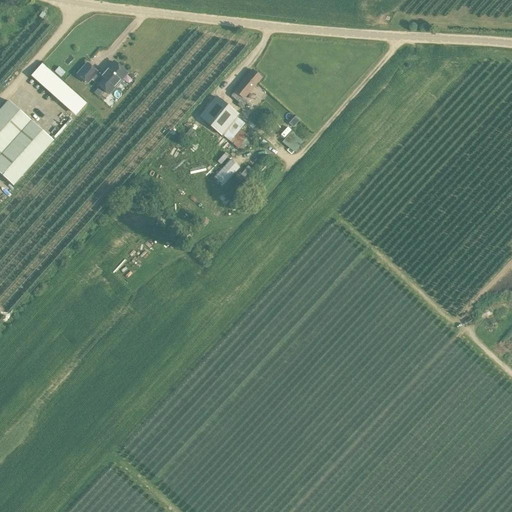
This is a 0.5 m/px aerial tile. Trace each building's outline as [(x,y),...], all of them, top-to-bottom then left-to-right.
[(0,30),(0,33),(5,37),(15,24),(8,19),(0,30)] [(108,94),(126,74),(113,62),(100,77),(96,73),(97,73),(87,64),(77,74),(87,83),(91,79),(108,94)] [(41,64),(32,75),(77,114),(86,103),(41,64)] [(234,91),(231,96),(239,102),(237,104),(241,108),(247,102),(243,99),(261,78),(252,70),(234,91)] [(199,118),(221,135),(222,135),(237,116),(238,115),(215,97),(199,118)] [(0,174),(13,186),(53,141),(8,101),(0,109),(0,174)] [(246,123),(237,116),(222,135),(242,152),(247,146),(246,145),(252,139),(241,129),(246,123)] [(294,127),(294,126),(300,121),(295,117),(289,123),(294,127)] [(182,138),(188,143),(196,134),(190,128),(182,138)] [(302,142),(290,132),(281,142),(294,152),(302,142)]
